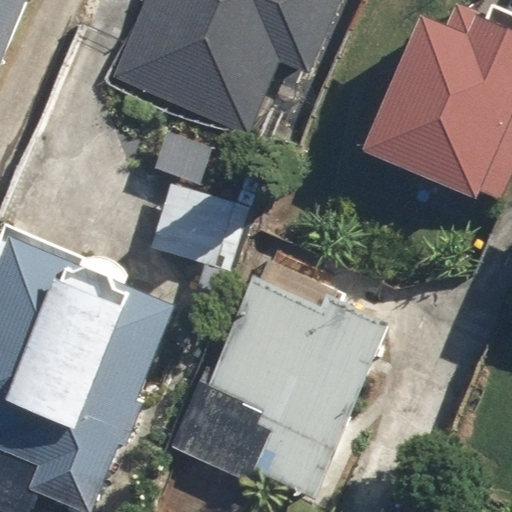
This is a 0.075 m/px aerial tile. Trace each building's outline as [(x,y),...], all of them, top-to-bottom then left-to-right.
[(0,0),(0,100),(47,0),(0,0)] [(153,0),(121,78),(258,136),(290,61),(322,74),(353,0),(153,0)] [(511,19),(465,0),(448,0),(386,148),(500,196),(511,167),(511,19)] [(137,289),(133,298),(81,276),(85,266),(16,236),(0,273),(0,511),(37,511),(43,500),(71,511),(89,511),(178,306),(137,289)] [(275,257),(220,385),(276,409),(270,424),(282,429),(264,471),(332,500),(411,314),(275,257)]
